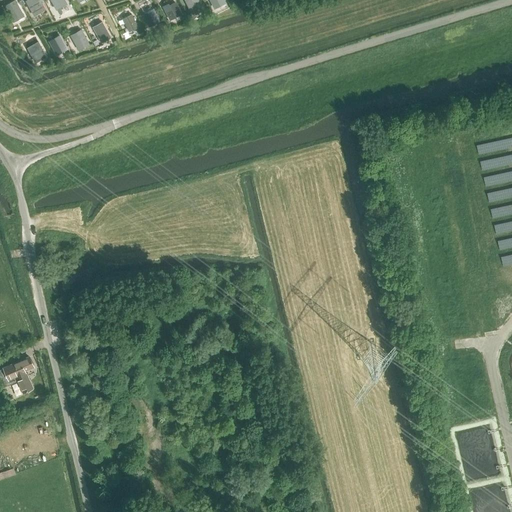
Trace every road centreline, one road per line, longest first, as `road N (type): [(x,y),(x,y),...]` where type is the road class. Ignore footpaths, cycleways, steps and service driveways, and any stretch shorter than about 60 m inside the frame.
road 1 (unclassified): [(120,121),(511,0)]
road 2 (unclassified): [(88,511),(10,166)]
road 3 (unclassified): [(0,125),(37,139),(120,121)]
